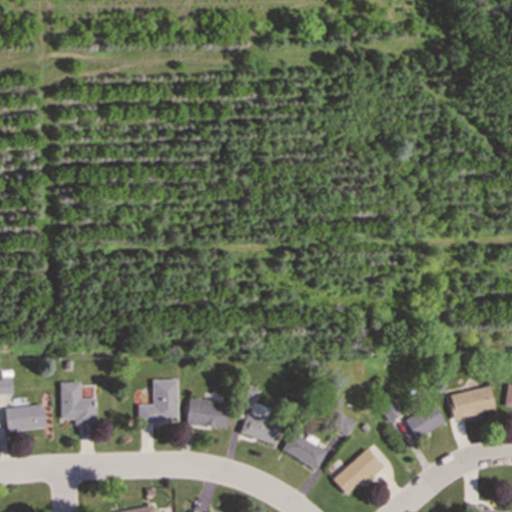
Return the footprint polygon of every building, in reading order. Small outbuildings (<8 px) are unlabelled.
[(0,393),(10,393),(10,375),(0,375),(0,393)] [(175,378),(148,379),(148,414),(175,414),(175,378)] [(93,397),(78,397),(78,381),(57,381),(58,418),(72,418),(72,423),(94,423),(93,397)] [(511,384),(505,383),(502,405),(511,406),(511,384)] [(492,409),(487,384),(446,394),(451,418),(492,409)] [(258,390),(246,385),(240,402),(252,406),(258,390)] [(184,422),(223,428),(227,403),(187,397),(184,422)] [(387,421),(400,412),(392,398),(378,406),(387,421)] [(442,421),(430,401),(402,418),(413,437),(442,421)] [(1,408),(5,431),(43,425),(39,402),(1,408)] [(280,425),(244,413),(238,432),(274,444),(280,425)] [(313,468),(323,450),(290,431),(280,449),(313,468)] [(379,464),(364,447),(330,478),(345,495),(379,464)]
